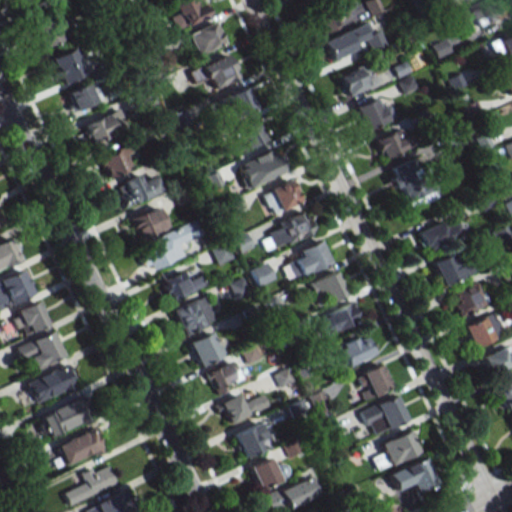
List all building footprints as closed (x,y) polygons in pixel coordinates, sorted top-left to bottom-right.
[(184,0),(164,11),(174,30),(204,14),(196,0),(184,0)] [(489,0),(467,11),(475,26),(504,13),(497,0),(489,0)] [(319,35),(334,26),(324,9),(308,18),(319,35)] [(42,47),(66,33),(53,14),(30,28),(42,47)] [(220,42),(210,21),(183,34),(193,55),(220,42)] [(319,40),(327,59),(365,44),(367,51),(382,45),(376,28),(369,31),(366,22),(319,40)] [(511,30),(488,44),(492,52),(498,49),(504,59),(511,54),(511,30)] [(59,83),(83,72),(71,47),(48,58),(59,83)] [(234,76),(223,53),(186,72),(193,84),(204,79),(209,89),(234,76)] [(334,75),(343,95),(370,84),(361,64),(334,75)] [(511,68),(497,76),(506,96),(511,92),(511,68)] [(98,97),(89,79),(63,92),(72,110),(98,97)] [(231,116),(251,108),(242,87),(223,95),(231,116)] [(351,106),(362,130),(390,117),(384,103),(378,106),(374,96),(351,106)] [(80,125),(89,144),(124,128),(115,109),(80,125)] [(232,145),(237,153),(262,139),(251,120),(234,129),(240,140),(232,145)] [(407,146),(403,136),(395,139),(391,130),(370,140),(379,158),(407,146)] [(507,157),(511,154),(511,139),(501,145),(507,157)] [(133,165),(125,145),(96,157),(104,177),(133,165)] [(278,170),(268,148),(247,158),(258,180),(278,170)] [(429,198),(410,157),(385,169),(404,209),(429,198)] [(222,186),(214,171),(201,177),(209,193),(222,186)] [(159,190),(153,177),(142,181),(138,173),(112,185),(122,206),(159,190)] [(257,192),(267,213),(296,200),(287,179),(257,192)] [(126,217),(135,240),(163,229),(154,206),(126,217)] [(262,229),(272,249),(310,231),(300,210),(262,229)] [(453,221),(442,226),(439,220),(414,232),(423,251),(459,234),(453,221)] [(175,243),(192,236),(187,224),(133,246),(143,271),(180,256),(175,243)] [(494,243),(508,238),(504,226),(489,231),(494,243)] [(0,266),(17,259),(7,237),(0,239),(0,266)] [(284,263),(291,278),(326,262),(316,240),(289,253),(292,260),(284,263)] [(209,251),(215,264),(230,257),(223,244),(209,251)] [(439,285),(469,271),(462,256),(452,260),(448,253),(428,262),(439,285)] [(511,255),(502,260),(509,278),(511,277),(511,255)] [(270,278),(262,262),(247,269),(254,285),(270,278)] [(185,282),(178,266),(156,276),(166,300),(201,285),(197,276),(185,282)] [(0,276),(0,306),(30,296),(20,269),(0,276)] [(306,283),(316,303),(341,291),(331,271),(306,283)] [(227,282),(231,297),(245,293),(241,277),(227,282)] [(445,294),(456,315),(485,301),(474,279),(445,294)] [(168,310),(180,334),(211,319),(199,295),(168,310)] [(45,323),(34,300),(7,313),(18,336),(45,323)] [(314,317),(322,335),(355,320),(347,302),(314,317)] [(470,347),(499,333),(488,312),(459,326),(470,347)] [(184,344),(197,365),(221,351),(208,330),(184,344)] [(342,365),(369,353),(360,333),(333,346),(342,365)] [(238,351),(245,364),(258,357),(251,344),(238,351)] [(486,374),(511,362),(511,361),(504,345),(478,357),(486,374)] [(239,379),(227,358),(201,374),(214,394),(239,379)] [(18,384),(28,405),(75,384),(65,362),(18,384)] [(387,387),(377,364),(351,375),(361,398),(387,387)] [(511,403),(511,376),(491,386),(502,409),(511,403)] [(305,396),(315,414),(328,406),(318,388),(305,396)] [(240,403),(236,394),(215,403),(224,423),(264,405),(259,395),(240,403)] [(355,411),(366,436),(402,419),(391,395),(355,411)] [(82,419),(72,398),(34,416),(44,437),(82,419)] [(266,445),(255,422),(229,435),(240,458),(266,445)] [(61,465),(100,449),(91,428),(52,443),(61,465)] [(415,452),(406,430),(375,443),(380,455),(371,458),(375,469),(415,452)] [(246,467),(256,489),(286,474),(279,460),(270,465),(266,457),(246,467)] [(409,483),(413,491),(434,482),(423,457),(385,473),(392,490),(409,483)] [(112,482),(103,462),(69,477),(78,497),(112,482)] [(276,511),(314,495),(305,476),(261,496),(268,511),(276,511)] [(118,511),(114,497),(81,506),(82,511),(118,511)]
